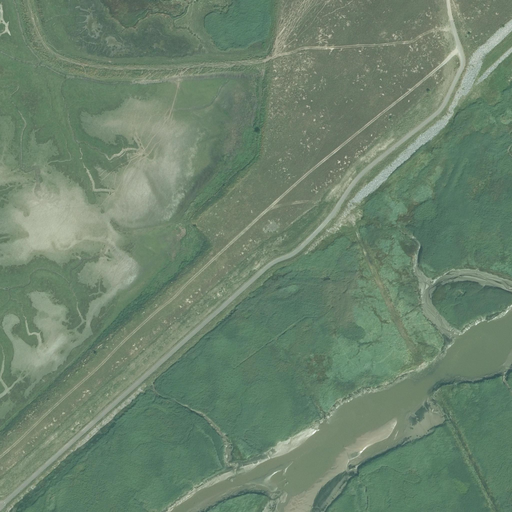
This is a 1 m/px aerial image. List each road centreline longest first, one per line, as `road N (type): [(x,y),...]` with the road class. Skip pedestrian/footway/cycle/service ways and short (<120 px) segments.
road 1 (track): [(0,450),(186,281),(312,205),(347,215),(424,365)]
road 2 (track): [(452,27),(408,42),(124,67),(54,52),(31,0)]
road 3 (track): [(447,0),(472,79),(466,96),(367,180),(351,221)]
